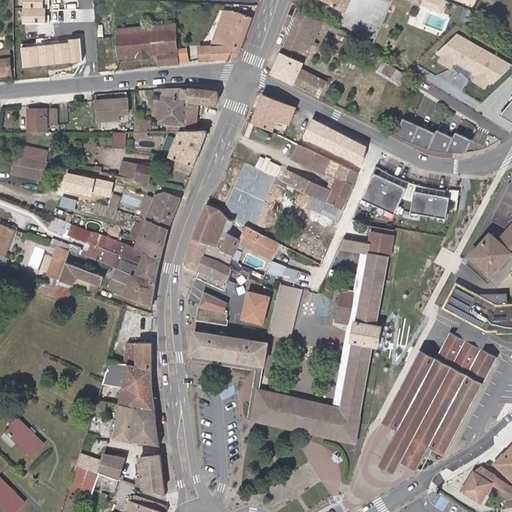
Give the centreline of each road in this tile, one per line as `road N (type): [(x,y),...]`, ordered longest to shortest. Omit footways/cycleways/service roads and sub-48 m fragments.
road 1 (tertiary): [(247,78),(415,156),(460,165),(511,146)]
road 2 (secondary): [(172,266),(161,334),(186,510)]
road 3 (secondary): [(208,505),(189,442),(172,266)]
road 4 (secondary): [(247,78),(172,266)]
road 5 (tertiary): [(371,511),(511,415)]
road 6 (track): [(379,138),(315,283),(307,280)]
road 7 (tertiary): [(95,83),(247,78)]
